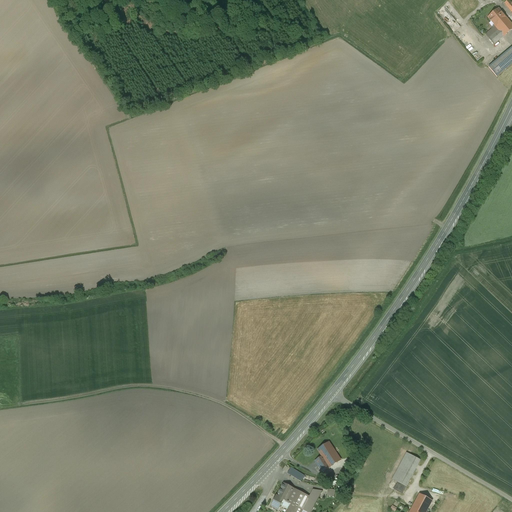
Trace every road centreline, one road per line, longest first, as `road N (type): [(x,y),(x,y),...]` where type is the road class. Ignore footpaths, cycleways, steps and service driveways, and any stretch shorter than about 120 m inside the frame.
road 1 (secondary): [(333,392),(423,267),(511,106)]
road 2 (unclassified): [(333,392),(511,501)]
road 3 (secondary): [(222,511),(333,392)]
road 4 (unknown): [(268,474),(337,494),(415,482)]
road 5 (track): [(50,0),(130,122)]
